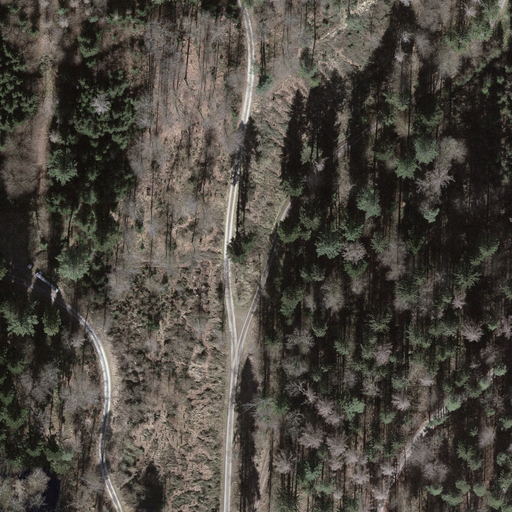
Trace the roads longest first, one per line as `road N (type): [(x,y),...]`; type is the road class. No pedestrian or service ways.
road 1 (track): [(228,511),(235,363),(301,180),(448,75),(479,45),(504,0)]
road 2 (track): [(251,511),(306,359),(347,298),(449,224),(511,190)]
road 3 (track): [(235,363),(226,242),(251,82),(249,29),(238,0)]
road 4 (track): [(122,511),(99,458),(105,372),(94,336),(62,298),(0,264)]
road 5 (track): [(511,366),(401,454),(381,511)]
road 6 (track): [(247,108),(379,0)]
